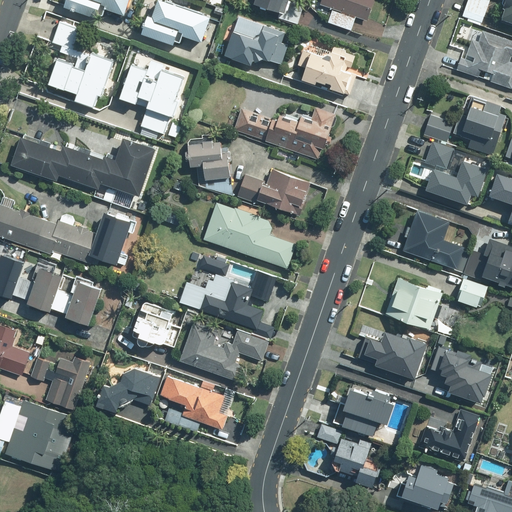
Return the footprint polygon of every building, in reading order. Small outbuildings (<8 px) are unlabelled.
[(95,18),(97,14),(103,16),(105,9),(124,15),(128,0),(66,0),(64,8),(95,18)] [(174,45),(175,40),(180,42),(182,36),(202,42),(211,17),(158,0),(152,17),(147,15),(141,34),(174,45)] [(288,0),(254,0),(253,3),(284,14),(288,0)] [(375,0),(320,0),(320,4),(368,20),(375,0)] [(467,0),(462,16),(465,17),(465,19),(481,25),(489,0),(467,0)] [(511,0),(504,0),(499,17),(511,20),(511,0)] [(255,62),(263,58),(282,64),(288,45),(281,43),(285,32),(239,15),(224,56),(251,66),(255,62)] [(72,67),(73,64),(55,58),(47,84),(65,90),(77,93),(75,100),(94,106),(98,94),(102,96),(103,91),(106,83),(111,65),(113,65),(114,61),(73,48),(80,28),(59,22),(53,43),(62,46),(60,51),(78,57),(74,67),(72,67)] [(511,39),(481,29),(477,40),(471,38),(466,53),(474,56),(473,61),(460,57),(456,68),(478,76),(480,69),(493,73),(490,81),(511,87),(511,71),(511,72),(511,69),(511,61),(509,60),(511,55),(511,39)] [(326,82),(332,84),(331,89),(350,95),(357,75),(346,71),(347,66),(351,67),(355,56),(346,52),(346,50),(334,46),(332,52),(327,54),(322,56),(312,52),(304,49),(299,65),(307,67),(302,81),(315,85),(316,81),(325,84),(326,82)] [(164,63),(152,59),(148,69),(131,64),(120,98),(136,103),(138,97),(150,101),(141,126),(165,134),(184,77),(162,70),(164,63)] [(506,114),(498,111),(500,105),(472,94),(469,95),(466,96),(464,109),(460,108),(453,132),(471,138),(469,146),(482,150),(492,154),(506,114)] [(301,116),(299,122),(280,115),(278,120),(241,108),(234,130),(271,142),(271,143),(320,159),(335,113),(316,107),(312,120),(301,116)] [(453,121),(430,113),(423,133),(446,141),(453,121)] [(202,135),(202,138),(190,139),(188,142),(188,151),(185,151),(186,161),(189,160),(191,167),(203,166),(205,180),(229,177),(227,152),(222,152),(221,142),(213,142),(212,134),(202,135)] [(57,181),(59,175),(68,148),(63,146),(61,150),(50,146),(51,143),(40,139),(39,143),(21,137),(11,166),(57,181)] [(116,160),(109,158),(100,182),(139,195),(155,148),(124,138),(116,160)] [(454,147),(432,139),(424,160),(447,168),(454,147)] [(98,188),(100,182),(109,158),(104,156),(103,159),(68,148),(59,175),(98,188)] [(487,167),(461,158),(455,175),(432,167),(424,188),(466,202),(470,192),(478,195),(487,167)] [(257,204),(258,201),(300,215),(311,182),(272,169),(268,182),(245,174),(237,197),(257,204)] [(488,193),(511,201),(511,206),(508,219),(511,220),(511,176),(496,171),(488,193)] [(300,245),(270,235),(274,221),(216,202),(204,239),(256,257),(292,269),(300,245)] [(0,236),(51,254),(52,250),(48,249),(57,224),(0,204),(0,236)] [(462,246),(443,239),(449,220),(417,209),(403,249),(428,258),(455,267),(462,246)] [(104,212),(96,234),(89,256),(93,257),(117,265),(132,222),(104,212)] [(58,221),(57,224),(48,249),(52,250),(91,263),(93,257),(89,256),(96,234),(58,221)] [(481,279),(482,275),(511,285),(511,244),(489,236),(484,251),(472,247),(463,273),(481,279)] [(0,294),(11,298),(12,295),(19,276),(24,262),(1,255),(0,257),(0,294)] [(231,263),(204,255),(200,267),(227,275),(231,263)] [(35,282),(19,276),(12,295),(29,301),(28,304),(51,312),(52,309),(58,290),(63,276),(40,268),(35,282)] [(256,271),(250,288),(235,283),(236,280),(216,273),(214,281),(209,279),(206,288),(186,282),(180,303),(256,328),(254,333),(272,339),(276,326),(260,321),(263,310),(248,305),(251,295),(270,301),(278,278),(256,271)] [(385,313),(407,320),(420,284),(398,276),(385,313)] [(487,285),(463,277),(459,287),(484,295),(487,285)] [(73,294),(58,290),(52,309),(67,314),(65,318),(89,326),(101,289),(77,282),(73,294)] [(442,291),(420,284),(407,320),(430,328),(442,291)] [(148,302),(143,304),(132,335),(139,337),(137,340),(138,344),(141,346),(146,345),(148,341),(155,342),(160,343),(163,343),(175,347),(186,314),(148,302)] [(193,322),(180,361),(237,380),(243,364),(236,362),(239,353),(263,361),(269,342),(237,332),(233,344),(226,342),(224,348),(214,345),(219,331),(193,322)] [(18,331),(0,324),(0,368),(22,376),(30,352),(13,346),(18,331)] [(407,337),(384,329),(381,340),(369,336),(364,352),(376,357),(374,363),(414,377),(426,343),(426,341),(408,335),(407,337)] [(458,349),(457,351),(438,345),(431,367),(441,370),(440,372),(446,375),(444,381),(450,383),(448,390),(482,402),(492,372),(479,368),(482,360),(470,356),(471,353),(458,349)] [(81,394),(85,380),(86,380),(90,366),(91,362),(74,357),(72,362),(61,358),(56,372),(68,375),(66,381),(53,377),(46,400),(76,410),(81,394)] [(50,362),(38,358),(31,377),(44,381),(50,362)] [(110,387),(104,385),(96,406),(116,412),(119,405),(132,399),(152,404),(162,375),(136,367),(124,373),(120,380),(110,387)] [(194,385),(168,375),(161,395),(187,404),(182,416),(223,430),(229,414),(220,411),(225,395),(194,384),(194,385)] [(390,394),(371,387),(369,393),(348,385),(334,423),(373,436),(379,419),(386,422),(394,402),(388,400),(390,394)] [(77,417),(23,400),(6,453),(60,470),(77,417)] [(160,406),(161,408),(162,408),(163,409),(165,409),(166,408),(167,408),(168,406),(169,405),(169,403),(168,402),(167,401),(166,400),(164,400),(163,400),(161,401),(160,402),(160,403),(160,405),(160,406)] [(480,414),(460,408),(453,429),(439,425),(438,429),(426,425),(419,445),(444,453),(444,454),(464,461),(480,414)] [(342,430),(321,423),(317,435),(338,443),(342,430)] [(331,449),(337,451),(336,452),(364,461),(368,449),(369,449),(371,443),(359,439),(358,443),(341,437),(338,447),(333,445),(331,449)] [(371,447),(365,466),(359,464),(358,468),(365,470),(378,475),(379,472),(386,452),(371,447)] [(445,476),(434,472),(436,465),(423,460),(417,478),(408,475),(403,489),(436,501),(438,495),(444,498),(448,488),(450,482),(444,480),(445,476)] [(467,500),(478,504),(475,511),(497,511),(498,511),(500,511),(511,511),(511,480),(508,479),(504,493),(474,482),(467,500)]
